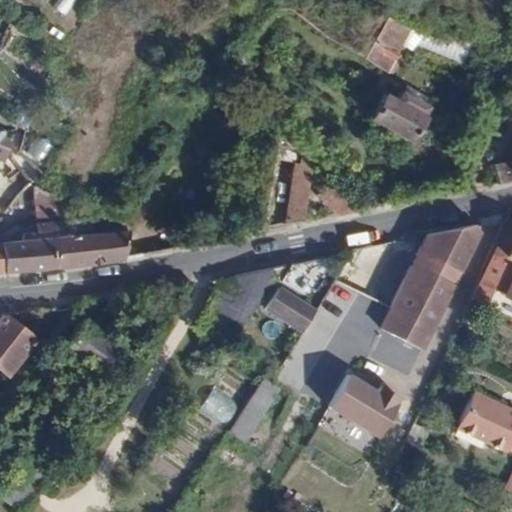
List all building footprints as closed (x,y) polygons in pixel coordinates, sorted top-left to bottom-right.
[(377,39),(396,54),(414,31),(394,15),(377,39)] [(377,39),(364,56),(383,71),(396,54),(377,39)] [(387,108),(380,103),(366,119),(398,145),(416,124),(413,122),(415,119),(405,111),(409,106),(403,101),(399,106),(394,100),(387,108)] [(511,181),(511,147),(511,151),(511,162),(492,167),(496,185),(508,182),(511,181)] [(294,151),(282,224),(301,220),(310,167),(294,151)] [(68,218),(30,182),(33,232),(18,233),(19,241),(0,242),(0,272),(51,267),(48,238),(70,236),(68,218)] [(353,210),(328,185),(315,196),(333,214),(335,217),(356,213),(353,210)] [(48,238),(51,267),(120,257),(125,229),(83,234),(81,216),(68,218),(70,236),(48,238)] [(457,270),(477,229),(472,225),(458,227),(424,234),(377,327),(418,348),(451,284),(442,279),(432,274),(439,260),(448,265),(457,270)] [(511,232),(500,227),(498,231),(484,262),(475,281),(470,291),(481,296),(486,286),(500,293),(499,296),(511,301),(511,232)] [(306,299),(335,254),(333,255),(291,263),(280,281),(306,299)] [(442,279),(448,265),(439,260),(432,274),(442,279)] [(263,285),(272,268),(232,276),(202,321),(224,336),(229,339),(252,306),(256,300),(263,285)] [(300,328),(312,308),(277,287),(265,306),(300,328)] [(481,296),(470,291),(465,301),(477,306),(481,296)] [(0,314),(0,374),(3,376),(32,339),(0,314)] [(118,346),(83,324),(61,356),(97,379),(118,346)] [(242,436),(275,384),(268,379),(259,373),(225,425),(242,436)] [(324,405),(373,435),(393,403),(391,402),(395,396),(377,385),(373,391),(344,373),(324,405)] [(511,412),(467,390),(450,426),(499,450),(500,448),(511,453),(511,412)] [(313,418),(302,412),(283,441),(293,447),(313,418)] [(424,431),(409,424),(401,439),(417,447),(424,431)] [(16,511),(50,468),(25,451),(0,486),(0,500),(15,511),(16,511)]
